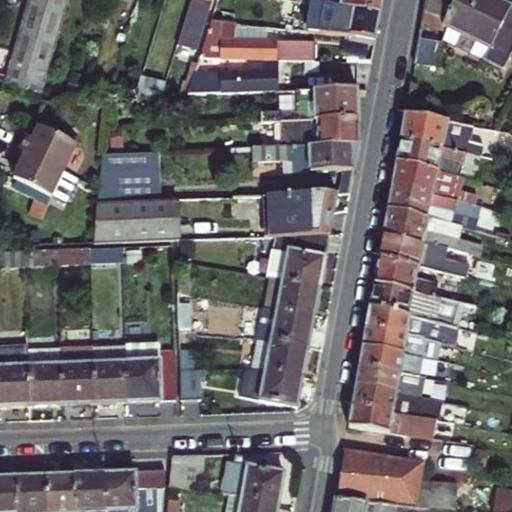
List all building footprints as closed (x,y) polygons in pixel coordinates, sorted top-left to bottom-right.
[(28,0),(27,3),(5,93),(39,102),(69,0),(28,0)] [(210,0),(190,0),(176,48),(194,53),(210,0)] [(295,0),(326,5),(378,15),(381,0),(295,0)] [(439,30),(441,26),(454,0),(424,0),(422,16),(421,22),(439,30)] [(447,29),(443,42),(503,72),(511,54),(511,10),(490,0),(454,0),(441,26),(447,29)] [(373,40),(378,15),(326,5),(320,35),(322,35),(332,36),(347,35),(373,40)] [(233,26),(210,23),(198,60),(262,62),(276,63),(313,64),(314,44),(283,43),(233,40),(233,26)] [(244,34),(244,26),(233,26),(233,40),(283,43),(283,36),(244,34)] [(429,49),(417,46),(413,66),(436,71),(442,49),(430,46),(429,49)] [(263,73),(193,75),(187,97),(276,94),(276,63),(262,62),(263,73)] [(165,86),(141,79),(135,98),(161,98),(165,86)] [(112,90),(88,82),(84,100),(106,100),(109,100),(112,90)] [(417,87),(409,85),(408,94),(407,97),(415,98),(417,87)] [(260,124),(280,124),(357,121),(355,91),(296,93),(296,112),(260,113),(260,124)] [(404,117),(400,141),(479,160),(482,148),(468,144),(472,128),(404,117)] [(280,124),(281,150),(358,147),(357,121),(280,124)] [(26,139),(20,152),(26,155),(63,173),(76,147),(39,129),(32,141),(26,139)] [(400,141),(395,165),(472,184),(479,160),(400,141)] [(292,162),(292,174),(341,172),(354,171),(358,147),(281,150),(252,151),(253,164),(283,163),(292,162)] [(160,202),(159,154),(101,156),(98,190),(97,204),(160,202)] [(63,173),(26,155),(13,181),(65,206),(78,180),(63,173)] [(292,162),(283,163),(283,174),(292,174),(292,162)] [(472,184),(395,165),(391,187),(473,207),(479,186),(472,184)] [(341,172),(336,196),(337,196),(349,196),(354,171),(341,172)] [(473,207),(391,187),(390,194),(387,211),(461,229),(474,232),(480,208),(473,207)] [(269,239),(275,239),(300,238),(329,238),(337,196),(336,196),(267,199),(269,239)] [(160,202),(97,204),(93,245),(174,243),(178,242),(177,201),(160,202)] [(461,229),(387,211),(383,235),(447,250),(473,256),(479,258),(481,248),(457,242),(461,229)] [(447,250),(383,235),(379,260),(440,274),(454,277),(466,280),(468,268),(444,262),(447,250)] [(300,238),(275,239),(266,280),(269,281),(319,290),(329,238),(300,238)] [(191,244),(179,244),(179,263),(191,263),(191,244)] [(170,248),(121,249),(122,265),(171,263),(170,248)] [(114,250),(88,251),(88,266),(114,265),(122,265),(121,249),(114,250)] [(56,252),(56,267),(88,266),(88,251),(56,252)] [(24,253),(24,268),(56,267),(56,252),(24,253)] [(24,253),(0,253),(0,268),(24,268),(24,253)] [(440,274),(379,260),(374,287),(438,301),(440,294),(435,293),(440,274)] [(192,277),(175,273),(176,296),(189,298),(192,277)] [(440,294),(438,301),(447,303),(454,277),(440,274),(435,293),(440,294)] [(319,290),(269,281),(264,310),(314,319),(319,290)] [(438,301),(374,287),(371,304),(370,310),(452,331),(457,311),(458,306),(447,303),(438,301)] [(190,306),(176,306),(177,330),(190,330),(190,306)] [(458,306),(457,311),(473,315),(474,310),(466,308),(458,306)] [(314,319),(264,310),(262,309),(257,338),(308,351),(314,319)] [(452,331),(370,310),(366,331),(410,339),(438,346),(452,349),(456,331),(452,331)] [(410,339),(366,331),(362,350),(421,360),(434,363),(438,346),(410,339)] [(257,338),(251,369),(252,369),(302,379),(308,351),(257,338)] [(124,348),(125,365),(126,404),(175,403),(173,353),(158,354),(158,347),(124,348)] [(91,349),(92,365),(125,365),(124,348),(91,349)] [(59,350),(60,366),(61,407),(93,405),(92,365),(91,349),(59,350)] [(59,350),(27,351),(28,408),(61,407),(60,366),(59,350)] [(362,350),(359,370),(417,380),(421,360),(362,350)] [(0,408),(28,408),(27,351),(0,351),(0,408)] [(192,351),(178,352),(178,374),(193,373),(192,351)] [(126,404),(125,365),(92,365),(93,405),(126,404)] [(252,369),(251,369),(245,400),(296,410),(302,379),(252,369)] [(359,370),(355,390),(407,399),(408,393),(414,395),(417,380),(359,370)] [(193,373),(178,374),(179,403),(200,401),(199,372),(193,373)] [(355,390),(351,409),(436,423),(438,424),(442,404),(413,400),(407,399),(355,390)] [(349,419),(348,429),(433,441),(436,423),(351,409),(349,419)] [(343,453),(335,502),(396,508),(415,510),(419,488),(423,466),(343,453)] [(230,496),(242,498),(279,505),(284,473),(266,470),(267,464),(234,456),(232,466),(227,465),(222,494),(230,496)] [(202,491),(204,457),(172,458),(169,488),(202,491)] [(106,477),(106,511),(161,511),(166,474),(106,477)] [(76,511),(76,477),(47,478),(47,511),(76,511)] [(106,511),(106,477),(76,477),(76,511),(106,511)] [(47,511),(47,478),(17,480),(18,511),(47,511)] [(0,480),(0,511),(18,511),(17,480),(0,480)] [(439,511),(441,511),(444,486),(432,484),(431,490),(429,511),(439,511)] [(455,511),(458,488),(444,486),(441,511),(455,511)] [(431,490),(419,488),(415,510),(429,511),(431,490)] [(511,511),(511,493),(495,491),(492,511),(511,511)] [(277,511),(279,505),(242,498),(230,496),(227,511),(277,511)] [(178,511),(179,503),(167,502),(166,511),(178,511)] [(395,511),(396,508),(335,502),(333,511),(395,511)]
